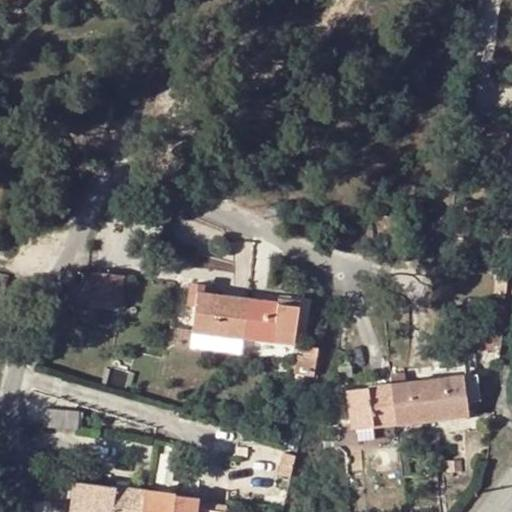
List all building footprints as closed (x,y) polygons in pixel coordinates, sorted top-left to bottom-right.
[(88,303),(92,272),(79,270),(66,300),(88,303)] [(124,276),(92,272),(88,303),(120,307),(124,276)] [(193,331),(244,338),(250,300),(198,293),(193,331)] [(299,307),(250,300),(244,338),(294,345),(299,307)] [(191,347),(193,331),(171,329),(170,344),(191,347)] [(499,349),(501,330),(470,334),(460,346),(461,355),(499,349)] [(193,331),(191,347),(242,354),(244,338),(193,331)] [(316,364),(299,362),(297,374),(314,376),(316,364)] [(351,368),(340,369),(341,378),(352,377),(351,368)] [(390,377),(390,386),(402,385),(400,376),(390,377)] [(464,377),(402,385),(390,386),(395,424),(469,415),(464,377)] [(395,424),(390,386),(347,392),(353,429),(395,424)] [(77,412),(45,409),(43,427),(76,429),(77,412)] [(499,459),(488,457),(484,457),(483,471),(498,473),(499,459)] [(142,511),(145,492),(74,482),(70,511),(142,511)] [(213,511),(199,510),(199,502),(199,500),(145,492),(142,511),(213,511)] [(199,510),(213,511),(226,511),(227,506),(199,502),(199,510)]
